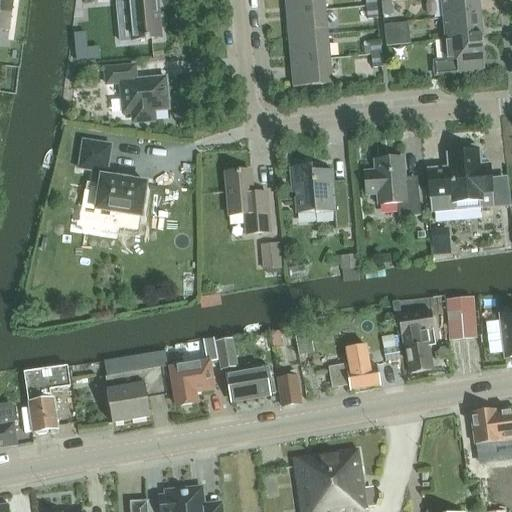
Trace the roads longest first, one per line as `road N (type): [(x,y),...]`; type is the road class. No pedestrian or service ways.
road 1 (tertiary): [(0,479),(511,386)]
road 2 (unclassified): [(511,109),(252,130),(240,0)]
